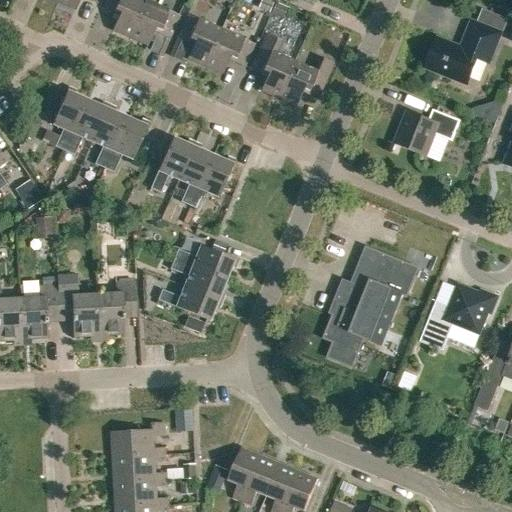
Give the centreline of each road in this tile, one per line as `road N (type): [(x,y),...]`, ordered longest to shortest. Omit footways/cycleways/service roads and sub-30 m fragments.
road 1 (residential): [(321,163),(54,45)]
road 2 (residential): [(452,511),(436,494),(291,428),(269,402),(256,365)]
road 3 (residential): [(256,365),(256,326),(321,163)]
road 4 (residential): [(511,240),(321,163)]
road 5 (residential): [(55,379),(256,365)]
road 6 (residential): [(321,163),(387,0)]
road 7 (residential): [(62,511),(55,379)]
